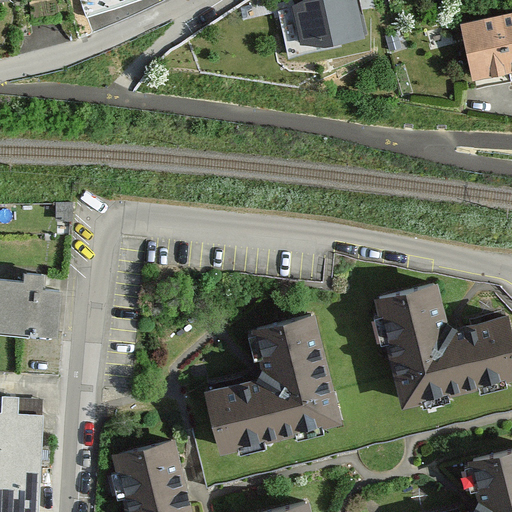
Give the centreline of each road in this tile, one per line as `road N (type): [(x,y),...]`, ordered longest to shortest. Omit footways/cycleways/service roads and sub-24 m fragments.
road 1 (residential): [(73,511),(102,237),(116,220),(136,214),(338,234),(511,272)]
road 2 (residential): [(0,71),(130,29),(190,0)]
